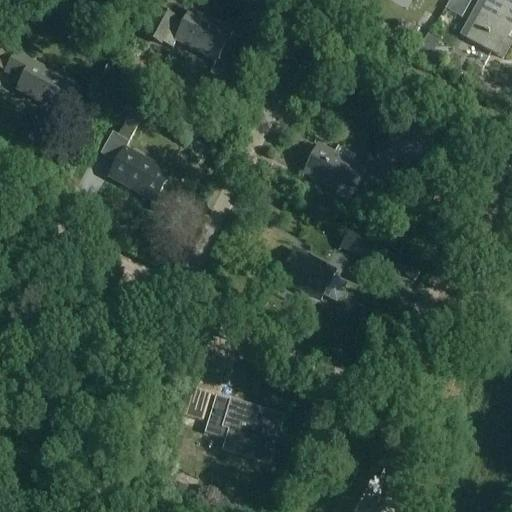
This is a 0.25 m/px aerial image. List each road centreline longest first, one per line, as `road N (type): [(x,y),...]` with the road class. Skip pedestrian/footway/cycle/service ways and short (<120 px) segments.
road 1 (unclassified): [(168,282),(213,315),(348,373),(389,372),(511,156)]
road 2 (unclassified): [(168,282),(193,257),(287,75),(313,4)]
road 3 (unclassified): [(168,282),(0,198)]
road 4 (unclassified): [(0,333),(107,312),(168,282)]
